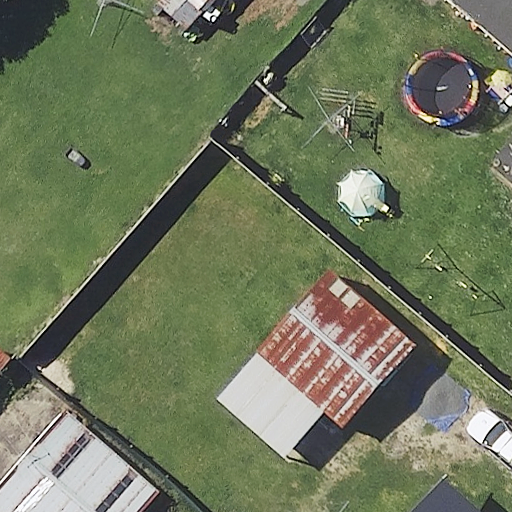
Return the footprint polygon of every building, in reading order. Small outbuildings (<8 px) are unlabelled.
[(511,0),(450,0),(511,53),(511,0)] [(269,356),(354,432),(426,353),(340,277),(269,356)] [(0,511),(146,511),(159,496),(66,418),(0,495),(0,511)] [(247,511),(366,511),(389,486),(322,427),(247,511)] [(486,511),(458,487),(435,511),(486,511)]
